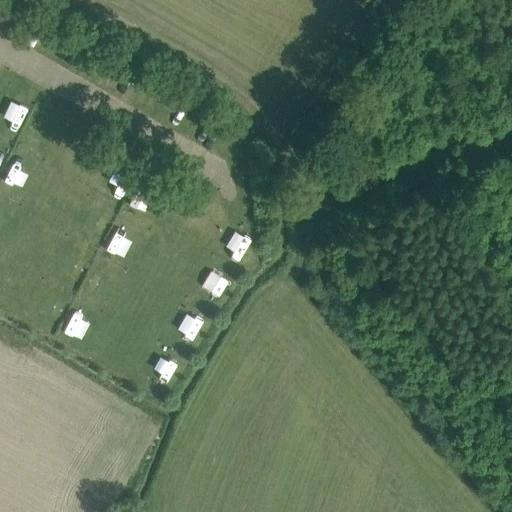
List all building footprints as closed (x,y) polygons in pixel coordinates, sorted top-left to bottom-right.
[(22,143),(39,152),(52,129),(34,120),(22,143)] [(12,169),(2,187),(19,197),(29,178),(12,169)] [(128,213),(145,218),(150,200),(133,195),(128,213)] [(0,215),(0,237),(9,241),(17,223),(0,215)] [(132,260),(142,240),(116,227),(106,246),(132,260)] [(86,288),(103,295),(111,277),(93,270),(86,288)] [(37,314),(57,321),(64,302),(44,295),(37,314)]
